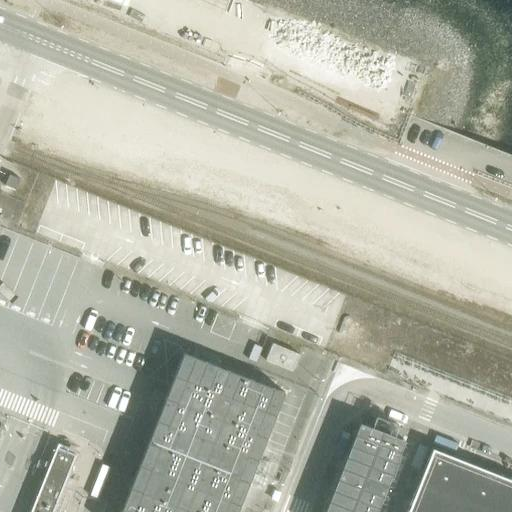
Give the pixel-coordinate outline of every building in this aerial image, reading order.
[(292,372),(299,355),(271,344),(264,361),(292,372)] [(189,351),(126,511),(242,511),(290,391),(189,351)] [(358,423),(323,511),(375,511),(404,441),(358,423)] [(55,511),(77,455),(60,448),(61,445),(60,445),(33,511),(55,511)] [(511,511),(511,484),(431,452),(407,511),(511,511)]
